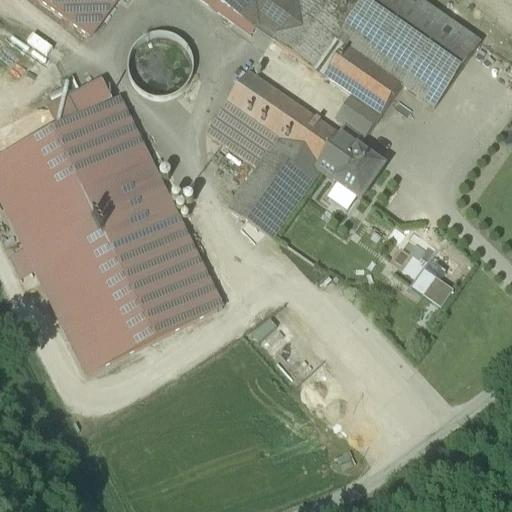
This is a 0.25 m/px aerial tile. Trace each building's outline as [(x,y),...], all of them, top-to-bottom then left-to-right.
[(33,0),(89,40),(118,0),(33,0)] [(210,0),(255,33),(259,28),(275,40),(304,0),(346,0),(360,10),(359,10),(360,11),(367,0),(210,0)] [(304,0),(275,40),(271,44),(312,74),(334,45),(359,10),(360,10),(346,0),(304,0)] [(411,0),(367,0),(360,11),(359,10),(334,45),(344,51),(401,90),(433,113),(479,48),(411,0)] [(190,82),(192,69),(190,56),(182,46),(172,39),(159,36),(146,39),(136,46),(129,57),(126,70),(129,82),(136,93),(147,100),(160,102),(172,100),(183,92),(190,82)] [(334,45),(312,74),(323,81),(344,51),(334,45)] [(401,90),(344,51),(323,81),(380,120),(401,90)] [(286,104),(247,77),(224,109),(264,137),(286,104)] [(101,86),(47,113),(57,133),(111,106),(101,86)] [(57,133),(0,160),(0,205),(24,254),(36,278),(85,378),(221,312),(118,103),(57,133)] [(341,142),(286,104),(264,137),(277,146),(318,175),(341,142)] [(264,137),(224,109),(204,137),(258,174),(277,146),(264,137)] [(347,146),(354,136),(348,132),(341,142),(347,146)] [(364,143),(354,136),(347,146),(357,153),(364,143)] [(347,146),(341,142),(318,175),(361,205),(384,172),(357,153),(347,146)] [(318,175),(277,146),(258,174),(230,213),(271,242),(318,175)] [(24,254),(9,261),(21,285),(36,278),(24,254)] [(422,299),(441,312),(453,293),(434,281),(422,299)] [(269,324),(254,337),(259,343),(275,330),(269,324)]
